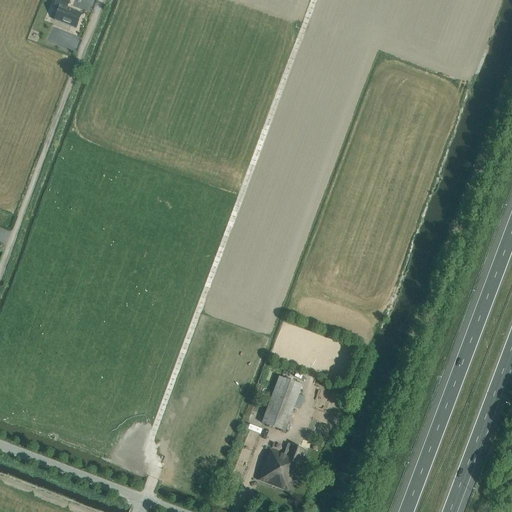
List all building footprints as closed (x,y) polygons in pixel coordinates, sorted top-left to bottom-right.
[(70,2),(65,0),(57,0),(54,8),(59,10),(55,20),(76,29),(82,14),(67,8),(70,2)] [(78,45),(83,34),(77,31),(72,42),(78,45)] [(59,36),(57,41),(69,45),(71,40),(59,36)] [(262,425),(285,433),(297,402),(303,387),(279,378),(262,425)] [(299,395),(295,406),(301,409),(306,397),(304,397),(299,395)] [(331,438),(335,427),(317,421),(313,431),(331,438)] [(259,481),(289,493),(293,483),(306,450),(292,445),(287,457),(271,451),(270,452),(264,468),(264,470),(259,481)]
